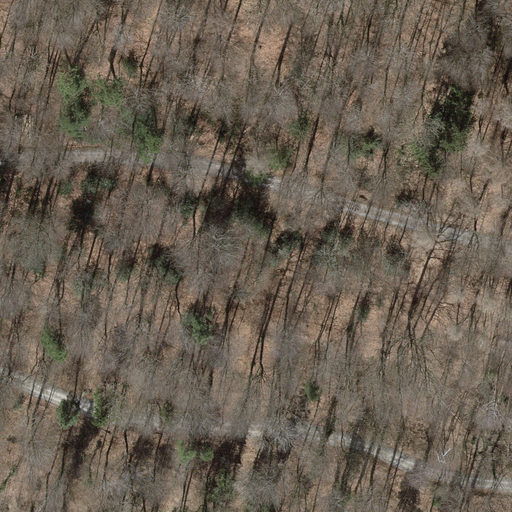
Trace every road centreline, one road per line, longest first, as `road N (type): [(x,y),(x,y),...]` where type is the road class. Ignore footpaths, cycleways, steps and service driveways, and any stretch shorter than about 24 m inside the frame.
road 1 (track): [(511,482),(429,469),(330,435),(99,410),(0,372)]
road 2 (track): [(0,159),(191,162),(511,246)]
